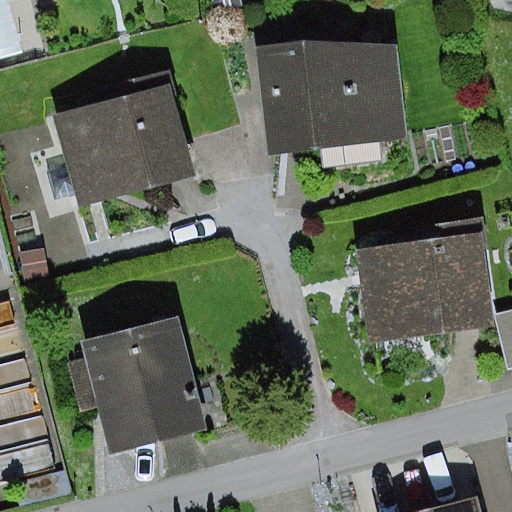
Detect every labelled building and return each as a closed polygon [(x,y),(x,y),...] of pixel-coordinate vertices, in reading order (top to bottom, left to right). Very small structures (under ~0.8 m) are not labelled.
[(240,0),(211,0),(215,15),(243,8),(240,0)] [(312,41),(257,48),(272,156),(324,151),(326,168),(380,161),(379,146),(402,144),(393,47),(312,41)] [(123,96),(52,115),(76,203),(191,173),(170,97),(177,95),(170,70),(120,84),(123,96)] [(438,239),(351,250),(363,343),(495,327),(482,219),(436,225),(438,239)] [(44,251),(20,254),(25,284),(49,280),(44,251)] [(511,310),(497,314),(510,372),(511,371),(511,310)] [(176,317),(80,342),(84,358),(68,363),(80,412),(98,407),(110,454),(205,430),(176,317)] [(479,511),(476,501),(428,511),(479,511)]
